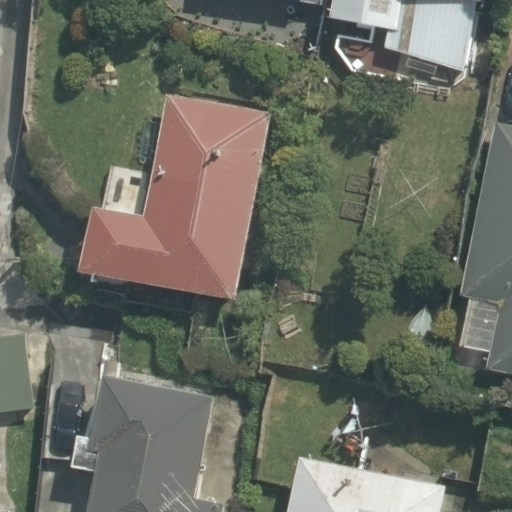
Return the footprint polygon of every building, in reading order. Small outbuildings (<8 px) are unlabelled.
[(342,0),(339,21),(394,31),(391,49),(470,74),(482,4),(488,5),(489,0),(342,0)] [(103,204),(90,270),(243,300),(276,116),(172,96),(151,215),(103,204)] [(511,126),(500,124),(466,295),(476,298),(466,345),(497,351),(493,367),(511,371),(511,126)] [(0,337),(0,413),(40,408),(28,334),(0,337)] [(229,511),(231,504),(202,498),(221,396),(114,374),(101,436),(87,434),(80,465),(105,470),(97,511),(229,511)] [(4,511),(0,413),(0,511),(17,511),(18,510),(4,511)] [(309,455),(296,511),(446,511),(452,486),(309,455)]
